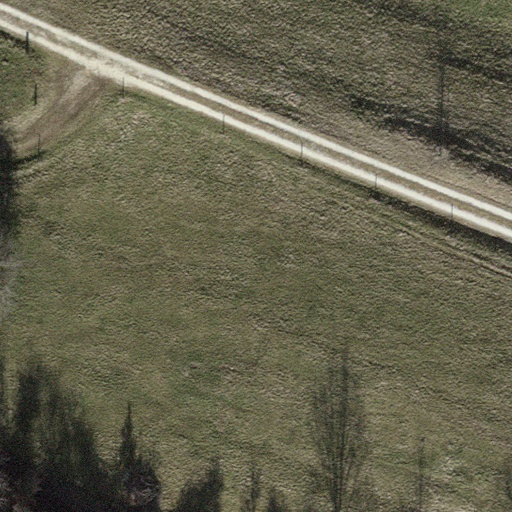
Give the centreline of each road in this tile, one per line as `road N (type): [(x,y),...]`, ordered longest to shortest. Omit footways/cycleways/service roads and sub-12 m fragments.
road 1 (track): [(0,13),(511,204)]
road 2 (track): [(0,143),(51,133),(82,108),(107,56)]
